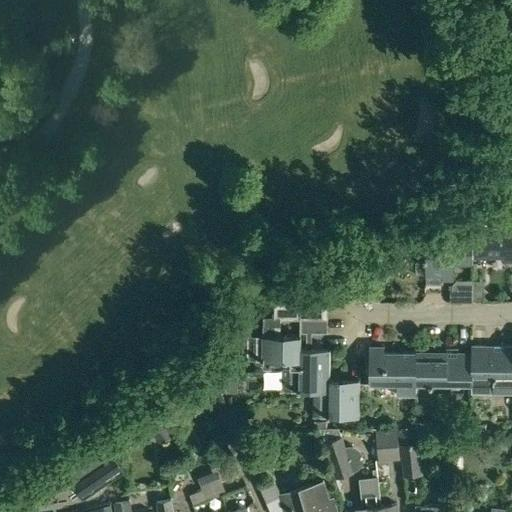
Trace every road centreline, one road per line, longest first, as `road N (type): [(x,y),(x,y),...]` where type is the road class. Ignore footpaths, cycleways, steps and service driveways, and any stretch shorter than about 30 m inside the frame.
road 1 (unknown): [(0,183),(41,136),(84,56),(82,0)]
road 2 (residential): [(511,315),(340,315)]
